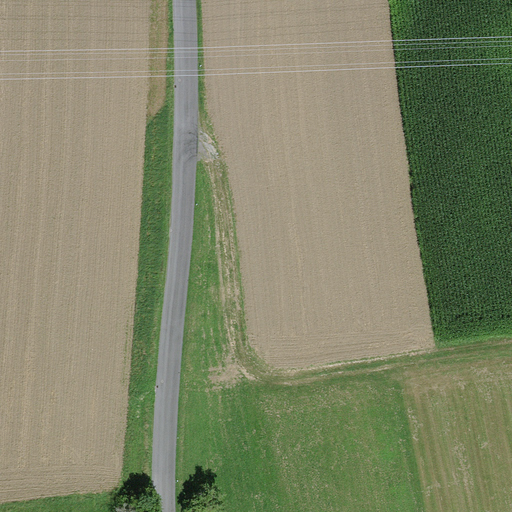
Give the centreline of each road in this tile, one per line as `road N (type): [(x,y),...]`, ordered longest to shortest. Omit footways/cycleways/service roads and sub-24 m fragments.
road 1 (track): [(184,140),(207,155),(247,381),(511,342)]
road 2 (tertiary): [(184,0),(184,140),(159,457),(162,511)]
